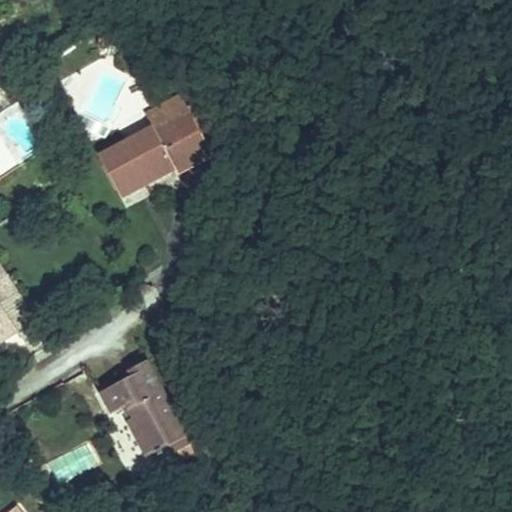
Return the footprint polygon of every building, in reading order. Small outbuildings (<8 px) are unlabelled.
[(102,16),(86,19),(88,35),(105,32),(102,16)] [(142,101),(151,117),(185,96),(175,80),(142,101)] [(96,146),(121,188),(174,155),(176,159),(210,137),(185,96),(151,117),(149,114),(96,146)] [(0,331),(12,324),(0,305),(0,289),(11,282),(0,265),(0,331)] [(176,421),(137,347),(88,373),(102,399),(117,391),(123,403),(118,406),(136,441),(142,438),(145,444),(158,437),(155,432),(176,421)] [(83,442),(45,464),(57,486),(96,463),(83,442)] [(235,467),(219,476),(238,511),(241,511),(255,505),(235,467)]
